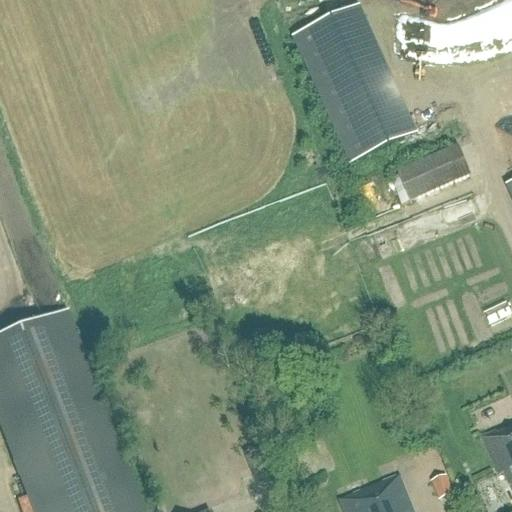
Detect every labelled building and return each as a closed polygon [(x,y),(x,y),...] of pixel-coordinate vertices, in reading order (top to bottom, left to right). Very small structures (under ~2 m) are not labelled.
[(365,16),(293,46),(344,171),(416,142),(365,16)] [(0,356),(0,411),(37,511),(137,511),(70,331),(0,356)] [(511,426),(482,441),(498,478),(505,475),(511,491),(511,426)] [(431,483),(439,502),(453,496),(445,477),(431,483)] [(338,503),(342,511),(412,511),(398,478),(338,503)]
